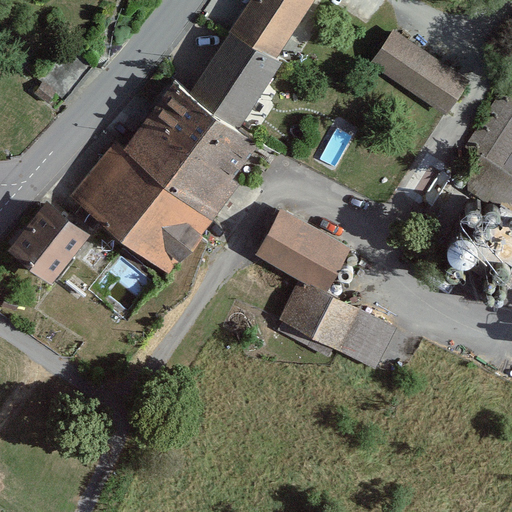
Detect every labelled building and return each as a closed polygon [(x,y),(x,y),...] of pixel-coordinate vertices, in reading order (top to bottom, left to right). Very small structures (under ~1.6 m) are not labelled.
[(309,0),(248,0),(230,27),(272,56),(309,0)] [(230,27),(189,88),(236,124),(279,60),(272,56),(230,27)] [(369,63),(448,114),(470,76),(392,27),(369,63)] [(65,43),(37,76),(62,99),(91,66),(65,43)] [(511,76),(468,144),(481,152),(468,173),(468,188),(511,215),(511,230),(498,253),(511,262),(511,76)] [(236,124),(189,88),(174,78),(123,145),(113,138),(72,193),(170,268),(197,232),(199,233),(240,180),(232,174),(257,140),(236,124)] [(452,179),(454,182),(456,183),(459,184),(462,183),(464,181),(465,179),(466,176),(465,174),(464,171),(462,170),(459,169),(456,170),(454,172),(452,174),(452,177),(452,179)] [(51,278),(89,230),(47,198),(9,246),(51,278)] [(465,213),(467,215),(469,217),(472,217),(475,217),(477,215),(479,213),(479,210),(479,207),(477,204),(475,203),(472,202),(469,203),(466,205),(465,207),(464,210),(465,213)] [(489,219),(496,217),(498,212),(497,207),(492,204),(489,204),(485,205),(482,209),(483,212),(484,215),(489,219)] [(281,208),(257,251),(302,275),(326,288),(349,245),(281,208)] [(474,229),(476,231),(478,233),(481,233),(484,233),(486,231),(488,228),(489,226),(488,223),(486,220),(484,219),(481,218),(478,219),(476,220),(474,223),(473,226),(474,229)] [(447,250),(451,255),(456,258),(462,259),(468,258),(473,254),(476,249),(477,243),(476,237),(473,232),(468,229),(462,228),(456,229),(451,233),(447,238),(446,244),(447,250)] [(445,265),(445,269),(449,274),(456,275),(461,270),(461,265),(458,261),(453,259),(450,260),(447,262),(445,265)] [(493,267),(494,272),(498,276),(504,276),(508,272),(508,264),(501,260),(496,262),(493,267)] [(341,265),(339,271),(341,275),(347,277),(351,274),(353,269),(351,265),(347,263),(341,265)] [(337,347),(359,306),(326,288),(302,275),(280,316),(337,347)] [(485,277),(484,282),(488,286),(493,284),(493,279),(490,276),(485,277)] [(497,284),(496,289),(500,293),(505,291),(506,287),(503,284),(497,284)] [(485,290),(484,295),(488,299),(493,297),(494,293),(491,289),(485,290)]
